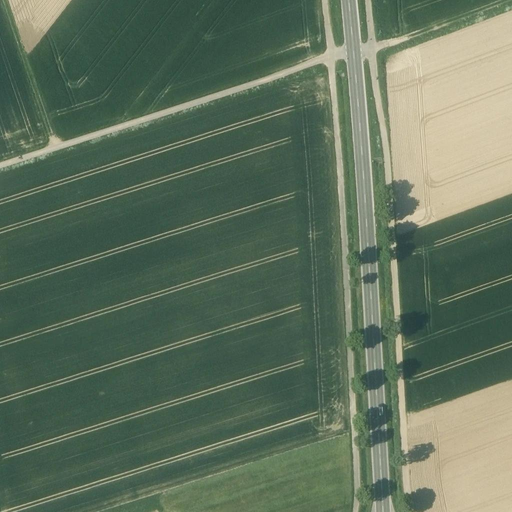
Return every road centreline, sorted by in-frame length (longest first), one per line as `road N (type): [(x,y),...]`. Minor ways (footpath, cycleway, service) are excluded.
road 1 (secondary): [(347,0),(382,511)]
road 2 (track): [(411,511),(387,162),(371,49)]
road 3 (track): [(330,57),(355,511)]
road 4 (track): [(330,57),(54,147)]
road 5 (track): [(54,147),(3,0)]
